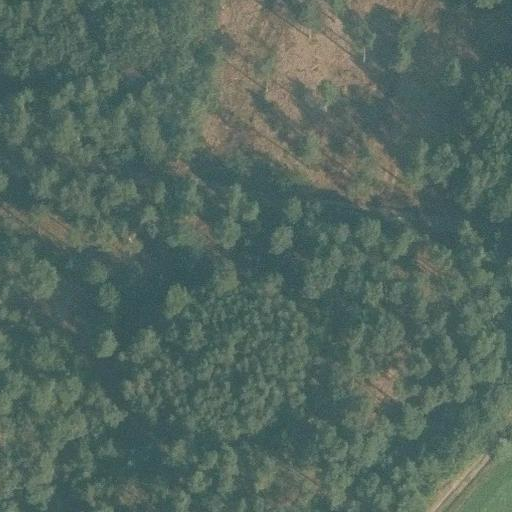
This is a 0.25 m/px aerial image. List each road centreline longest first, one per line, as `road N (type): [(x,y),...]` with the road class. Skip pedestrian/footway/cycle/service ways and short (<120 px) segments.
road 1 (track): [(0,158),(511,239)]
road 2 (track): [(429,511),(511,415)]
